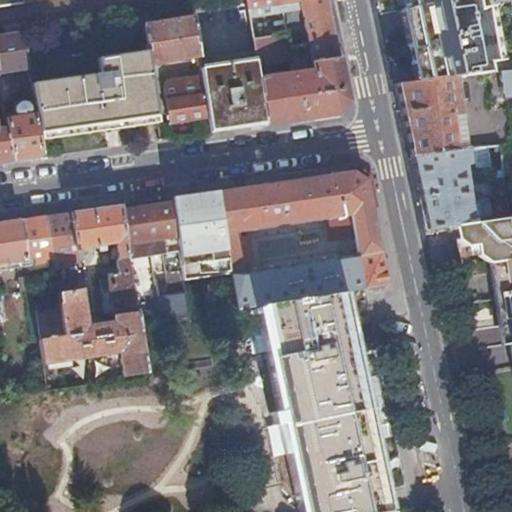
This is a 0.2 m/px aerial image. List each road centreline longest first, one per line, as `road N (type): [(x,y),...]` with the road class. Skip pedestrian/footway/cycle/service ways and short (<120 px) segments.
road 1 (residential): [(0,195),(380,140)]
road 2 (residential): [(458,511),(380,140)]
road 3 (residential): [(380,140),(353,0)]
